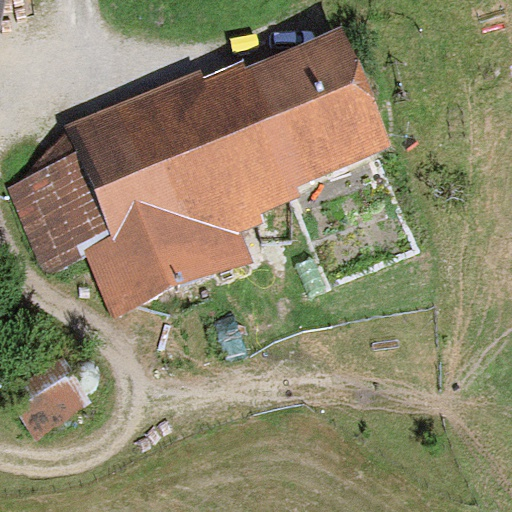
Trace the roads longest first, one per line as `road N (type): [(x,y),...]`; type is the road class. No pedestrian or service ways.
road 1 (track): [(0,251),(25,284),(79,328),(146,344),(151,397),(94,440),(0,454)]
road 2 (track): [(87,0),(110,87),(6,132),(0,148)]
